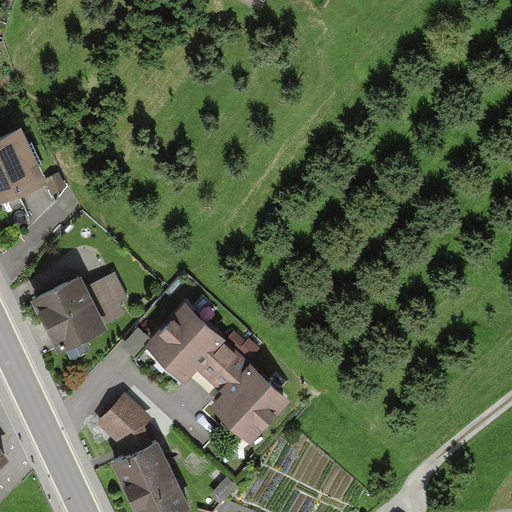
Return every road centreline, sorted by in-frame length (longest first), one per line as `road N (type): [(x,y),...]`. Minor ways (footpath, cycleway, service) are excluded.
road 1 (secondary): [(83,511),(0,332)]
road 2 (track): [(388,511),(511,400)]
